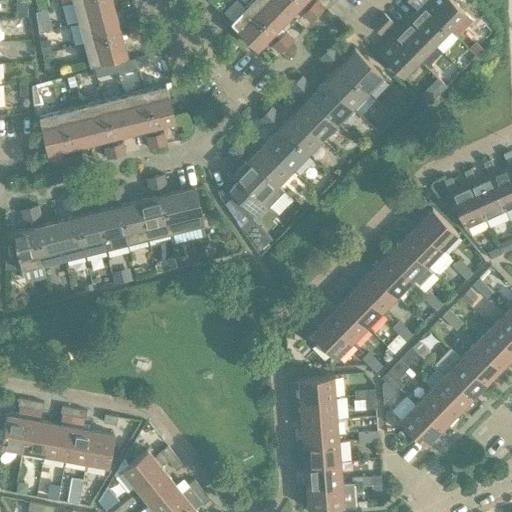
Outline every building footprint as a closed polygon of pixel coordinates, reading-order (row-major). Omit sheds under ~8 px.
[(115,10),(112,0),(72,0),(78,21),(115,10)] [(273,31),(288,15),(272,0),(249,0),(246,4),(273,31)] [(272,0),(288,15),(303,0),(272,0)] [(314,0),(309,6),(317,15),(324,9),(314,0)] [(433,44),(436,41),(449,28),(420,0),(408,0),(418,9),(408,19),(433,44)] [(472,19),(465,12),(452,0),(420,0),(449,28),(456,35),(472,19)] [(257,48),(273,31),(246,4),(229,21),(257,48)] [(311,21),(317,15),(309,6),(302,13),(311,21)] [(121,32),(116,11),(115,10),(78,21),(84,42),(121,32)] [(378,19),(387,27),(393,21),(384,13),(378,19)] [(129,30),(141,27),(139,19),(126,22),(129,30)] [(380,34),(387,27),(378,19),(372,25),(380,34)] [(418,59),(431,46),(433,44),(408,19),(393,34),(418,59)] [(131,39),(143,36),(141,27),(129,30),(131,39)] [(287,46),(294,39),(285,31),(279,37),(287,46)] [(121,32),(84,42),(90,64),(127,54),(121,32)] [(403,75),(418,59),(393,34),(377,50),(403,75)] [(281,52),(287,46),(279,37),(272,44),(281,52)] [(340,52),(331,43),(325,50),(334,58),(340,52)] [(339,65),(366,92),(382,75),(355,48),(339,65)] [(327,65),(334,58),(325,50),(318,56),(327,65)] [(350,107),(366,92),(339,65),(323,81),(350,107)] [(296,81),(305,90),(311,83),(302,74),(296,81)] [(298,96),(305,90),(296,81),(289,87),(298,96)] [(336,123),(350,107),(323,81),(309,96),(336,123)] [(28,93),(27,83),(19,83),(20,94),(28,93)] [(144,88),(153,125),(175,120),(165,83),(144,88)] [(132,131),(153,125),(144,88),(122,93),(132,131)] [(434,98),(432,96),(427,91),(421,97),(428,104),(434,98)] [(111,136),(132,131),(122,93),(102,99),(111,136)] [(320,139),(336,123),(309,96),(293,112),(320,139)] [(90,141),(111,136),(102,99),(81,104),(90,141)] [(69,146),(90,141),(81,104),(60,109),(69,146)] [(265,112),(274,121),(280,114),(271,105),(265,112)] [(47,152),(69,146),(60,109),(38,114),(47,152)] [(267,127),(274,121),(265,112),(258,118),(267,127)] [(305,154),(320,139),(293,112),(278,127),(305,154)] [(291,168),(305,154),(278,127),(264,142),(291,168)] [(158,146),(167,143),(164,131),(155,134),(158,146)] [(149,148),(158,146),(155,134),(146,136),(149,148)] [(235,143),(244,152),(250,145),(242,136),(235,143)] [(113,144),(116,156),(125,154),(122,142),(113,144)] [(275,184),(291,168),(264,142),(249,158),(275,184)] [(237,158),(244,152),(235,143),(228,149),(237,158)] [(107,158),(116,156),(113,144),(104,146),(107,158)] [(511,153),(510,149),(503,153),(509,166),(508,166),(511,176),(511,153)] [(71,154),(74,167),(83,165),(80,152),(71,154)] [(65,169),(74,167),(71,154),(62,156),(65,169)] [(256,215),(266,204),(268,206),(282,192),(275,184),(249,158),(234,173),(239,178),(229,188),(256,215)] [(511,205),(511,176),(508,166),(496,171),(490,158),(483,161),(489,175),(488,175),(504,209),(511,205)] [(504,209),(488,175),(477,180),(471,167),(464,170),(470,183),(485,218),(504,209)] [(155,175),(158,187),(166,185),(164,173),(155,175)] [(149,189),(158,187),(155,175),(146,177),(149,189)] [(470,183),(457,189),(451,176),(444,179),(450,192),(449,193),(464,227),(485,218),(470,183)] [(113,186),(116,197),(125,195),(122,183),(113,186)] [(107,200),(116,197),(113,186),(104,188),(107,200)] [(168,232),(204,223),(195,186),(158,195),(168,232)] [(71,196),(74,207),(83,205),(80,194),(71,196)] [(148,237),(168,232),(158,195),(138,200),(148,237)] [(65,210),(74,207),(71,196),(62,198),(65,210)] [(126,242),(148,237),(138,200),(116,205),(126,242)] [(29,207),(32,218),(41,216),(38,204),(29,207)] [(105,248),(126,242),(116,205),(96,210),(105,248)] [(23,221),(32,218),(29,207),(21,209),(23,221)] [(416,224),(441,248),(457,232),(432,208),(416,224)] [(84,253),(105,248),(96,210),(74,216),(84,253)] [(64,258),(84,253),(74,216),(54,221),(64,258)] [(42,263),(64,258),(54,221),(33,226),(42,263)] [(427,263),(441,248),(416,224),(401,239),(427,263)] [(21,269),(42,263),(33,226),(11,231),(21,269)] [(426,264),(427,263),(401,239),(386,255),(408,276),(411,279),(418,286),(433,270),(426,264)] [(396,295),(411,279),(408,276),(386,255),(371,270),(396,295)] [(452,265),(459,272),(466,265),(459,258),(452,265)] [(466,279),(470,275),(473,272),(466,265),(459,272),(466,279)] [(380,311),(396,295),(371,270),(356,286),(380,311)] [(472,284),(479,291),(485,284),(478,277),(472,284)] [(486,298),(489,294),(493,291),(485,284),(479,291),(486,298)] [(366,326),(380,311),(356,286),(340,301),(366,326)] [(421,296),(429,303),(435,296),(428,289),(421,296)] [(436,310),(439,306),(443,303),(435,296),(429,303),(436,310)] [(351,341),(366,326),(340,301),(326,316),(351,341)] [(441,315),(448,322),(455,315),(448,308),(441,315)] [(511,346),(511,316),(505,310),(490,326),(511,346)] [(455,329),(459,325),(462,322),(455,315),(448,322),(455,329)] [(335,357),(351,341),(326,316),(310,332),(335,357)] [(387,322),(398,333),(405,326),(398,319),(394,323),(390,320),(387,322)] [(405,341),(409,337),(412,334),(405,326),(398,333),(405,341)] [(475,341),(501,366),(511,354),(511,346),(490,326),(475,341)] [(412,346),(418,352),(419,353),(425,346),(418,339),(412,346)] [(460,356),(486,382),(501,366),(475,341),(460,356)] [(399,359),(406,365),(418,352),(412,346),(399,359)] [(426,360),(429,356),(432,353),(425,346),(419,353),(426,360)] [(460,356),(459,357),(450,348),(436,363),(445,372),(471,397),(486,382),(460,356)] [(361,358),(368,364),(375,357),(368,350),(361,358)] [(375,371),(379,368),(382,364),(375,357),(368,364),(375,371)] [(411,377),(414,373),(406,365),(399,359),(381,377),(388,384),(395,377),(397,379),(405,371),(411,377)] [(455,413),(471,397),(445,372),(429,388),(455,413)] [(335,396),(333,374),(298,377),(300,399),(335,396)] [(402,384),(397,379),(395,377),(388,384),(395,391),(402,384)] [(376,408),(375,397),(374,388),(364,389),(365,398),(364,398),(365,409),(376,408)] [(441,428),(455,413),(429,388),(415,403),(441,428)] [(355,399),(364,398),(365,398),(364,389),(355,389),(355,399)] [(302,423),(337,419),(335,396),(300,399),(302,423)] [(23,449),(32,400),(19,397),(17,405),(18,405),(17,415),(6,413),(0,412),(0,427),(3,429),(0,445),(23,449)] [(44,453),(50,421),(40,419),(42,409),(43,409),(44,402),(32,400),(23,449),(44,453)] [(425,444),(441,428),(415,403),(399,419),(425,444)] [(74,408),(62,406),(61,412),(61,413),(60,423),(50,421),(44,453),(65,457),(74,408)] [(93,429),(82,427),(84,417),(85,417),(86,410),(74,408),(65,457),(87,461),(93,429)] [(116,424),(117,415),(104,412),(102,421),(116,424)] [(338,439),(337,419),(302,423),(303,442),(338,439)] [(87,461),(108,465),(114,433),(93,429),(87,461)] [(368,441),(378,440),(377,431),(367,432),(368,441)] [(358,433),(359,442),(368,441),(367,432),(358,433)] [(340,461),(338,439),(303,442),(305,464),(340,461)] [(154,457),(147,448),(141,440),(127,451),(133,459),(122,469),(123,471),(116,477),(127,492),(135,485),(136,486),(161,466),(168,460),(175,455),(167,444),(154,457)] [(176,470),(183,464),(175,455),(168,460),(176,470)] [(342,482),(340,461),(305,464),(307,485),(342,482)] [(174,483),(161,466),(136,486),(149,503),(174,483)] [(371,494),(382,494),(382,484),(381,474),(371,475),(372,484),(370,485),(371,494)] [(362,485),(370,485),(372,484),(371,475),(361,476),(362,485)] [(156,511),(172,511),(202,488),(194,478),(187,483),(188,485),(181,490),(174,483),(149,503),(156,511)] [(354,482),(342,483),(342,482),(307,485),(308,508),(344,505),(344,508),(356,507),(354,482)] [(210,498),(202,488),(172,511),(197,511),(195,508),(202,502),(203,503),(210,498)] [(129,493),(107,510),(108,511),(118,511),(134,499),(129,493)] [(40,511),(41,503),(30,501),(28,509),(40,511)] [(40,511),(42,511),(52,511),(54,505),(41,503),(40,511)]
